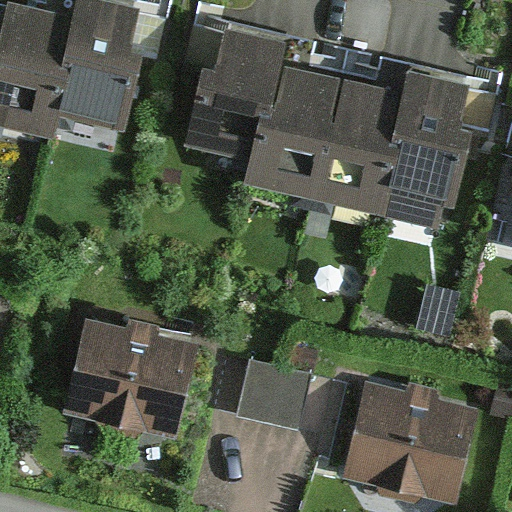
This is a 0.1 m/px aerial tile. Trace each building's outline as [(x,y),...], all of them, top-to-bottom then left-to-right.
[(0,137),(51,150),(59,117),(84,19),(15,0),(13,0),(11,14),(0,10),(0,137)] [(88,0),(84,19),(59,117),(51,150),(73,156),(81,125),(134,139),(165,19),(90,0),(88,0)] [(235,194),(241,172),(265,74),(270,54),(194,35),(164,156),(218,169),(214,189),(235,194)] [(263,86),(239,184),(234,207),(255,213),(260,193),(314,206),(344,86),(268,67),(263,86)] [(386,248),(392,225),(416,127),(421,108),(345,89),(315,209),(369,223),(365,243),(386,248)] [(422,109),(398,207),(393,230),(414,235),(420,215),(474,229),(504,108),(427,90),(422,109)] [(511,195),(502,235),(511,237),(511,195)] [(86,316),(56,424),(173,455),(202,347),(86,316)] [(314,375),(252,360),(238,418),(300,433),(314,375)] [(405,392),(365,383),(342,481),(375,488),(380,498),(416,506),(424,500),(458,507),(480,409),(441,400),(443,391),(407,383),(405,392)]
